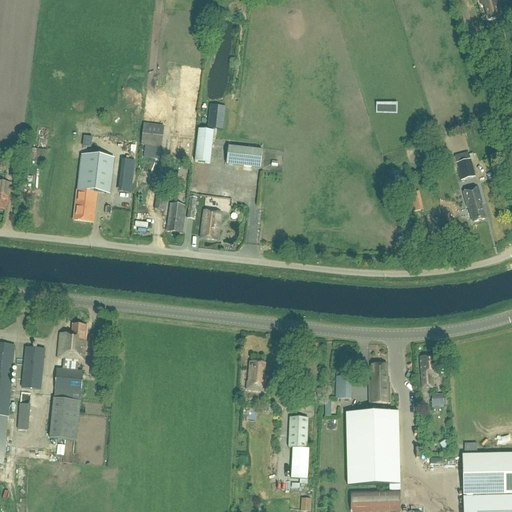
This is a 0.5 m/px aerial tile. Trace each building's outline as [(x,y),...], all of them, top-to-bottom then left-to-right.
[(502,17),(497,0),(480,0),(481,3),(483,2),(489,21),(502,17)] [(508,0),(504,0),(502,1),(504,8),(510,6),(508,0)] [(209,112),(207,129),(223,131),(225,114),(209,112)] [(164,128),(144,126),(141,147),(161,149),(164,128)] [(214,133),(198,131),(195,162),(210,164),(214,133)] [(263,152),(229,148),(227,166),(261,170),(263,152)] [(114,159),(80,155),(74,222),(93,224),(96,193),(111,195),(114,159)] [(469,161),(467,155),(460,157),(461,163),(456,164),(461,182),(475,178),(470,160),(469,161)] [(19,167),(11,165),(9,177),(17,179),(19,167)] [(135,192),(137,183),(126,181),(124,190),(135,192)] [(10,184),(0,183),(0,210),(5,211),(5,208),(7,208),(8,197),(9,197),(10,184)] [(483,206),(478,189),(463,193),(467,210),(468,210),(472,224),(485,221),(481,206),(483,206)] [(167,195),(158,193),(154,211),(163,212),(167,195)] [(120,209),(131,211),(132,199),(122,198),(120,209)] [(197,200),(189,199),(187,220),(194,221),(197,200)] [(186,208),(171,205),(167,233),(182,235),(186,208)] [(221,214),(204,212),(200,240),(217,242),(221,214)] [(119,227),(131,229),(133,217),(122,214),(119,227)] [(88,328),(73,326),(72,336),(60,335),(57,360),(64,361),(63,371),(57,370),(55,391),(81,394),(83,373),(77,372),(78,362),(84,363),(88,328)] [(14,347),(0,345),(0,464),(3,465),(14,347)] [(44,351),(26,349),(22,389),(40,391),(44,351)] [(101,350),(93,350),(90,374),(98,375),(101,350)] [(438,377),(437,358),(419,359),(421,390),(432,390),(431,378),(438,377)] [(265,365),(250,363),(247,391),(264,393),(266,379),(264,379),(265,365)] [(386,366),(371,367),(371,383),(369,383),(369,405),(390,405),(389,384),(387,384),(386,366)] [(353,379),(336,378),(335,400),(352,401),(353,379)] [(443,409),(443,395),(431,396),(432,409),(443,409)] [(81,404),(53,401),(49,439),(77,442),(81,404)] [(21,406),(21,431),(31,431),(32,406),(21,406)] [(398,413),(348,414),(349,487),(400,486),(398,413)] [(308,420),(290,419),(289,449),(307,450),(308,420)] [(448,442),(442,445),(444,451),(451,448),(448,442)] [(462,457),(463,498),(511,496),(511,455),(476,456),(476,444),(464,445),(464,457),(462,457)] [(291,449),(290,480),(306,480),(308,450),(291,449)] [(399,511),(399,491),(349,492),(349,511),(399,511)] [(312,511),(313,500),(304,500),(303,511),(312,511)]
